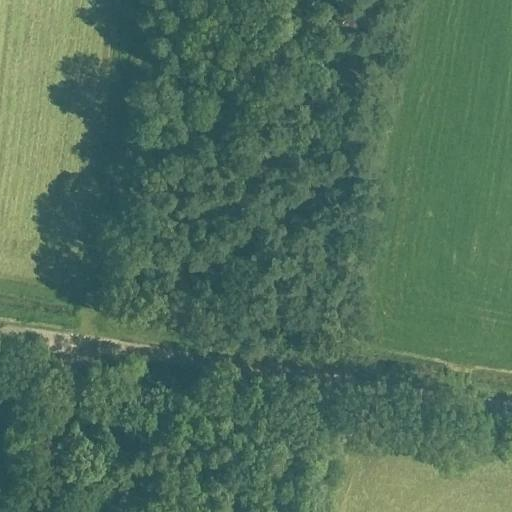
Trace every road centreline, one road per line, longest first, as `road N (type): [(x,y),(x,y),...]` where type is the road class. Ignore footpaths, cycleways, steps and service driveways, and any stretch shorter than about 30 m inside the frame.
road 1 (unclassified): [(511,411),(71,344)]
road 2 (unclassified): [(39,511),(71,344)]
